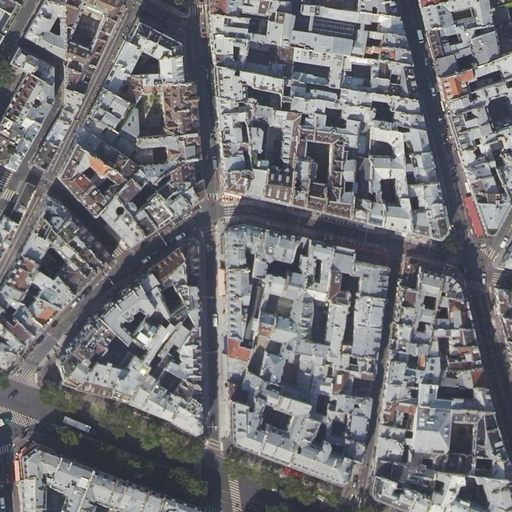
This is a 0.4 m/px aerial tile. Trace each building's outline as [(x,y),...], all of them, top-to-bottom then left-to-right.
[(0,0),(0,39),(10,21),(11,18),(20,4),(12,0),(0,0)] [(24,36),(33,41),(41,46),(55,54),(64,59),(64,5),(47,0),(43,0),(34,17),(24,36)] [(47,0),(64,5),(64,59),(64,66),(64,88),(82,93),(87,82),(104,45),(107,38),(115,22),(118,14),(123,3),(124,1),(124,0),(47,0)] [(238,0),(207,0),(208,12),(245,17),(246,12),(258,14),(257,19),(280,22),(277,44),(339,54),(354,56),(354,52),(361,53),(362,45),(364,36),(365,30),(365,29),(364,29),(365,22),(300,11),(301,3),(277,0),(243,0),(241,0),(241,2),(240,2),(238,0)] [(314,0),(314,5),(352,10),(353,0),(351,0),(314,0)] [(356,0),(355,10),(396,16),(396,15),(391,0),(356,0)] [(444,0),(419,6),(420,10),(425,29),(452,22),(453,25),(460,24),(462,29),(470,28),(477,26),(491,24),(489,10),(495,7),(493,0),(444,0)] [(352,10),(314,5),(301,3),(300,11),(365,22),(364,29),(365,29),(365,30),(402,36),(398,18),(398,16),(396,16),(355,10),(352,10)] [(448,53),(432,57),(434,66),(436,76),(458,69),(455,61),(453,57),(470,52),(473,61),(469,62),(470,65),(486,60),(510,52),(511,51),(511,33),(504,4),(495,7),(489,10),(491,24),(477,26),(470,28),(472,34),(472,35),(467,37),(469,45),(448,52),(448,53)] [(208,12),(209,23),(210,34),(251,40),(263,42),(277,44),(280,22),(257,19),(245,17),(208,12)] [(136,46),(137,51),(138,51),(139,48),(157,58),(158,57),(159,55),(182,54),(182,47),(181,40),(171,35),(160,29),(145,21),(136,16),(129,31),(124,40),(136,46)] [(462,29),(460,24),(453,25),(452,22),(425,29),(428,43),(429,46),(432,57),(448,53),(448,52),(469,45),(467,37),(472,35),(472,34),(470,28),(462,29)] [(404,43),(402,36),(365,30),(364,36),(368,36),(377,38),(376,42),(373,41),(372,45),(405,49),(404,43)] [(268,66),(242,61),(241,69),(280,77),(304,81),(336,87),(339,54),(277,44),(263,42),(251,40),(210,34),(210,37),(211,46),(211,49),(212,53),(243,58),(245,47),(269,51),(270,46),(276,47),(275,62),(269,61),(268,66)] [(133,60),(137,51),(136,46),(124,40),(121,46),(113,62),(122,65),(120,71),(126,73),(133,60)] [(372,45),(368,45),(368,46),(362,45),(361,53),(354,52),(354,56),(367,58),(368,51),(375,51),(374,59),(409,64),(408,63),(405,49),(372,45)] [(27,71),(41,79),(52,85),(52,79),(52,66),(17,47),(12,56),(9,62),(26,71),(27,71)] [(511,76),(511,58),(510,52),(486,60),(470,65),(458,69),(436,76),(438,86),(442,100),(443,99),(467,91),(464,79),(494,67),(497,70),(501,80),(504,79),(509,78),(511,76)] [(242,61),(243,58),(212,53),(212,60),(213,65),(241,69),(242,61)] [(183,65),(182,54),(159,55),(158,57),(157,58),(157,64),(147,65),(147,73),(141,73),(141,74),(133,75),(133,76),(141,78),(142,84),(185,81),(184,71),(183,65)] [(367,58),(354,56),(339,54),(336,87),(340,87),(361,91),(362,86),(364,77),(344,74),(344,69),(348,69),(349,61),(366,63),(367,58)] [(366,63),(370,64),(366,87),(362,86),(361,91),(417,101),(414,87),(409,64),(374,59),(372,58),(369,58),(367,58),(366,63)] [(144,66),(133,60),(126,73),(133,76),(133,75),(141,74),(141,73),(142,67),(144,66)] [(122,65),(113,62),(109,71),(101,86),(126,101),(133,106),(134,106),(141,93),(142,93),(142,84),(141,78),(133,76),(126,73),(120,71),(122,65)] [(279,110),(279,93),(280,77),(241,69),(213,65),(214,82),(215,96),(251,102),(271,106),(270,109),(279,110)] [(22,114),(41,79),(27,71),(26,71),(2,115),(9,119),(16,123),(18,121),(22,114)] [(184,71),(185,81),(193,81),(184,71)] [(478,88),(483,101),(446,114),(451,128),(458,150),(486,141),(500,136),(511,131),(511,76),(509,78),(511,83),(506,85),(504,79),(501,80),(478,88)] [(303,91),(304,81),(280,77),(279,93),(337,102),(338,97),(333,96),(334,93),(332,91),(311,87),(310,90),(303,91)] [(51,100),(52,85),(41,79),(22,114),(39,123),(47,108),(51,100)] [(182,159),(199,157),(196,118),(193,82),(193,81),(185,81),(142,84),(142,93),(161,92),(164,134),(139,136),(136,108),(134,106),(133,106),(125,119),(123,122),(117,132),(88,114),(81,128),(74,142),(108,166),(126,179),(129,177),(139,186),(143,182),(146,178),(151,183),(161,174),(164,172),(168,170),(183,161),(182,159)] [(125,119),(133,106),(126,101),(101,86),(96,97),(88,114),(117,132),(123,122),(121,120),(119,125),(113,122),(115,119),(116,119),(120,113),(119,112),(120,110),(125,113),(124,115),(123,117),(125,119)] [(417,101),(361,91),(340,87),(338,97),(337,102),(367,107),(369,98),(386,101),(386,103),(379,101),(378,105),(374,104),(373,108),(374,108),(392,111),(420,115),(419,109),(417,101)] [(82,93),(64,88),(64,101),(61,108),(58,117),(57,118),(68,124),(76,107),(82,93)] [(478,88),(467,91),(443,99),(443,100),(445,108),(446,114),(483,101),(478,88)] [(367,107),(337,102),(279,93),(279,110),(298,112),(298,110),(312,111),(361,119),(356,123),(371,125),(394,129),(394,124),(400,125),(424,130),(422,123),(420,115),(392,111),(391,117),(383,116),(382,120),(372,118),(374,108),(373,108),(367,107)] [(250,108),(251,102),(215,96),(217,111),(217,112),(218,128),(244,125),(243,108),(250,108)] [(269,122),(270,109),(271,106),(251,102),(250,108),(243,108),(244,125),(246,140),(248,169),(249,179),(243,177),(241,193),(255,196),(257,197),(264,159),(253,158),(254,150),(257,150),(260,129),(256,127),(250,126),(250,119),(269,122)] [(279,110),(270,109),(269,122),(264,159),(257,197),(269,200),(286,204),(288,203),(299,126),(298,112),(294,112),(279,110)] [(299,126),(288,203),(290,203),(304,206),(314,209),(351,217),(356,123),(361,119),(312,111),(311,116),(307,116),(306,123),(301,121),(301,122),(299,126)] [(39,123),(22,114),(18,121),(23,124),(20,129),(15,126),(16,124),(16,123),(9,119),(5,127),(19,136),(3,165),(8,167),(14,169),(30,141),(39,123)] [(5,127),(9,119),(2,115),(0,119),(0,143),(1,144),(0,146),(0,164),(3,165),(19,136),(5,127)] [(68,124),(57,118),(49,133),(45,139),(57,146),(65,131),(68,124)] [(367,189),(371,125),(356,123),(351,217),(353,220),(361,221),(363,222),(365,198),(367,189)] [(401,152),(400,125),(394,124),(394,129),(371,125),(367,189),(377,190),(378,190),(378,182),(377,179),(379,177),(380,177),(381,177),(391,177),(391,176),(392,176),(395,179),(394,179),(394,180),(393,181),(393,182),(394,183),(395,194),(396,196),(405,196),(404,184),(402,168),(401,152)] [(246,140),(244,125),(218,128),(219,133),(219,142),(246,140)] [(426,141),(424,130),(400,125),(401,152),(428,150),(426,141)] [(511,131),(500,136),(511,170),(511,131)] [(511,170),(500,136),(486,141),(491,158),(496,172),(503,192),(506,200),(507,203),(511,193),(511,170)] [(57,146),(45,139),(45,140),(44,139),(40,147),(40,148),(35,156),(32,163),(31,163),(39,167),(43,170),(45,169),(47,167),(46,167),(52,155),(57,146)] [(248,169),(246,140),(219,142),(220,153),(222,171),(248,169)] [(491,158),(486,141),(458,150),(457,151),(460,160),(463,167),(491,158)] [(74,142),(67,157),(57,177),(60,181),(62,182),(76,198),(91,183),(101,172),(108,166),(74,142)] [(428,150),(401,152),(402,168),(432,165),(430,158),(428,150)] [(201,180),(199,157),(182,159),(183,161),(168,170),(169,178),(162,184),(161,180),(161,179),(164,176),(163,175),(165,174),(165,173),(164,172),(161,174),(151,183),(150,184),(162,199),(174,188),(188,204),(189,205),(194,201),(202,195),(203,195),(201,180)] [(496,172),(491,158),(463,167),(465,176),(467,182),(496,172)] [(432,165),(402,168),(404,184),(436,181),(434,175),(432,165)] [(108,166),(101,172),(106,175),(113,181),(120,186),(126,179),(108,166)] [(249,179),(248,169),(222,171),(222,177),(223,189),(224,189),(230,191),(241,193),(243,177),(249,179)] [(95,186),(106,175),(101,172),(91,183),(95,186)] [(503,192),(496,172),(467,182),(469,187),(470,192),(503,192)] [(139,186),(129,177),(126,179),(120,186),(114,193),(115,194),(144,235),(144,236),(149,232),(155,228),(137,203),(134,199),(131,202),(130,201),(129,201),(128,201),(127,201),(125,200),(136,189),(140,193),(143,190),(139,186)] [(114,193),(120,186),(113,181),(102,193),(108,200),(115,194),(114,193)] [(436,181),(404,184),(405,196),(408,232),(419,235),(438,239),(447,230),(446,227),(442,210),(441,206),(437,186),(436,181)] [(8,217),(7,218),(17,223),(23,212),(26,205),(35,187),(30,184),(26,182),(10,212),(8,217)] [(147,186),(143,182),(139,186),(143,190),(140,193),(134,199),(137,203),(155,228),(163,223),(173,216),(172,215),(160,201),(162,199),(150,184),(147,186)] [(95,186),(91,183),(76,198),(81,204),(92,216),(97,211),(108,200),(102,193),(95,186)] [(180,210),(188,204),(174,188),(162,199),(160,201),(172,215),(180,210)] [(377,191),(377,190),(367,189),(365,198),(363,222),(376,225),(379,225),(380,207),(377,194),(377,191)] [(405,196),(396,196),(396,203),(383,203),(383,199),(381,196),(382,196),(382,191),(377,191),(377,194),(380,207),(379,225),(391,228),(408,232),(405,196)] [(506,200),(503,192),(470,192),(472,197),(474,202),(506,200)] [(144,235),(115,194),(108,200),(97,211),(97,212),(106,221),(121,237),(129,245),(134,242),(144,235)] [(54,229),(70,212),(63,204),(59,200),(48,195),(42,207),(39,214),(53,230),(54,229)] [(507,203),(506,200),(474,202),(479,217),(485,236),(489,235),(498,219),(507,203)] [(70,212),(54,229),(62,238),(94,272),(103,264),(112,257),(92,235),(70,212)] [(53,230),(39,214),(28,236),(19,253),(37,263),(48,269),(55,274),(59,269),(58,268),(58,267),(54,263),(55,261),(46,251),(44,253),(43,251),(44,248),(45,247),(46,246),(48,246),(50,246),(51,246),(53,247),(62,238),(54,229),(53,230)] [(7,242),(17,223),(7,218),(3,216),(2,217),(0,220),(0,256),(4,248),(7,242)] [(251,266),(258,226),(244,223),(235,225),(227,228),(224,232),(225,252),(225,267),(251,266)] [(295,235),(289,234),(259,227),(259,226),(258,226),(251,266),(245,302),(244,306),(238,337),(237,345),(251,348),(246,370),(258,376),(268,337),(274,314),(285,270),(295,235)] [(306,237),(295,235),(285,270),(300,273),(300,270),(298,267),(300,253),(307,254),(309,238),(306,237)] [(62,238),(53,247),(53,248),(54,250),(55,249),(62,257),(62,258),(63,259),(63,260),(63,261),(62,262),(61,264),(58,267),(58,268),(59,269),(55,274),(56,274),(72,293),(82,284),(94,272),(62,238)] [(319,240),(309,238),(307,254),(304,270),(312,272),(314,257),(320,258),(319,268),(326,269),(330,243),(319,240)] [(135,279),(151,306),(155,304),(159,311),(163,316),(170,323),(174,326),(178,321),(186,310),(190,320),(192,324),(193,326),(197,324),(196,284),(195,246),(189,241),(183,244),(177,247),(167,254),(148,269),(135,279)] [(341,245),(330,243),(326,269),(322,299),(330,300),(344,303),(345,291),(350,259),(352,248),(341,245)] [(511,243),(511,244),(509,248),(500,265),(511,267),(511,243)] [(380,254),(352,248),(350,259),(383,266),(385,258),(382,255),(380,254)] [(37,263),(19,253),(10,269),(3,282),(23,291),(26,292),(28,289),(25,288),(29,280),(40,285),(48,269),(37,263)] [(304,270),(307,254),(300,253),(298,267),(300,270),(300,273),(285,270),(274,314),(296,318),(300,300),(304,270)] [(387,267),(383,266),(350,259),(345,291),(383,297),(385,284),(387,267)] [(406,279),(406,280),(405,287),(414,288),(417,265),(414,264),(409,262),(408,268),(406,279)] [(414,288),(409,317),(414,317),(415,318),(421,319),(430,320),(435,294),(440,271),(428,268),(417,265),(414,288)] [(245,302),(251,266),(225,267),(225,282),(226,296),(227,335),(238,337),(244,306),(241,306),(241,302),(245,302)] [(322,299),(326,269),(319,268),(317,279),(311,278),(312,272),(304,270),(300,300),(296,318),(293,339),(306,341),(310,311),(309,297),(316,298),(315,304),(319,305),(321,304),(321,300),(322,299)] [(56,274),(55,274),(48,269),(40,285),(36,292),(30,289),(28,293),(34,296),(35,296),(59,308),(64,302),(72,293),(56,274)] [(440,271),(435,294),(461,297),(460,295),(457,283),(449,274),(445,273),(440,271)] [(145,315),(151,306),(135,279),(113,295),(111,297),(94,314),(124,342),(126,340),(131,333),(120,324),(124,320),(125,320),(126,319),(127,319),(127,318),(128,317),(129,317),(129,316),(129,315),(129,314),(129,313),(128,312),(135,307),(135,306),(137,307),(137,308),(145,315)] [(409,317),(414,288),(405,287),(406,280),(399,279),(397,289),(394,313),(393,321),(398,322),(408,324),(409,317)] [(2,286),(0,289),(0,290),(22,302),(23,303),(28,312),(26,314),(41,326),(48,319),(59,308),(35,296),(30,302),(21,296),(23,291),(3,282),(2,286)] [(496,301),(497,314),(511,317),(511,290),(504,289),(495,287),(494,288),(496,301)] [(0,305),(4,309),(6,305),(9,306),(11,305),(14,307),(8,313),(10,314),(22,302),(0,290),(0,305)] [(28,293),(26,292),(23,291),(21,296),(30,302),(35,296),(34,296),(28,293)] [(380,314),(383,297),(345,291),(344,303),(341,321),(352,323),(379,326),(380,314)] [(471,327),(468,312),(465,298),(461,297),(435,294),(430,320),(428,328),(471,327)] [(341,321),(344,303),(330,300),(323,343),(306,341),(293,339),(291,358),(299,359),(315,362),(332,365),(332,366),(335,366),(336,351),(338,340),(339,333),(341,321)] [(22,302),(10,314),(15,319),(33,335),(36,331),(41,326),(26,314),(28,312),(23,303),(22,302)] [(151,306),(145,315),(131,333),(126,340),(138,348),(163,316),(159,311),(155,304),(151,306)] [(4,309),(0,305),(0,322),(4,325),(24,345),(28,340),(33,335),(15,319),(10,314),(8,313),(4,309)] [(116,354),(124,342),(94,314),(74,338),(57,360),(57,361),(58,364),(61,378),(61,379),(76,360),(79,361),(83,354),(86,357),(93,348),(89,346),(95,339),(106,347),(116,354)] [(293,339),(296,318),(274,314),(268,337),(282,341),(278,355),(283,356),(291,358),(293,339)] [(504,339),(511,340),(511,317),(497,314),(501,326),(504,339)] [(156,353),(174,326),(170,323),(163,316),(138,348),(136,351),(133,354),(148,365),(157,353),(156,353)] [(428,328),(430,320),(421,319),(420,322),(418,330),(408,329),(408,324),(398,322),(393,321),(392,329),(391,339),(425,343),(428,328)] [(178,321),(174,326),(156,353),(157,353),(161,356),(167,360),(175,349),(192,324),(190,320),(185,327),(178,321)] [(352,323),(341,321),(339,333),(347,334),(346,341),(349,341),(352,323)] [(377,341),(379,326),(352,323),(349,341),(346,341),(338,340),(336,351),(346,352),(375,356),(377,341)] [(198,353),(197,324),(193,326),(192,324),(175,349),(167,360),(162,366),(167,369),(179,376),(182,377),(184,374),(198,374),(198,353)] [(4,325),(0,331),(0,333),(4,336),(1,340),(0,339),(0,365),(5,368),(21,349),(24,345),(4,325)] [(471,327),(428,328),(425,343),(423,356),(436,355),(435,347),(443,346),(475,345),(472,334),(471,327)] [(237,345),(238,337),(227,335),(227,355),(227,363),(228,399),(251,406),(260,377),(258,376),(246,370),(251,348),(237,345)] [(276,383),(283,356),(278,355),(282,341),(268,337),(258,376),(260,377),(276,383)] [(97,358),(106,347),(95,339),(89,346),(93,348),(86,357),(83,354),(79,361),(76,360),(61,379),(59,382),(65,385),(72,387),(95,360),(97,358)] [(423,356),(425,343),(391,339),(389,351),(388,360),(402,361),(400,373),(419,376),(423,356)] [(478,357),(475,345),(443,346),(443,354),(436,355),(423,356),(419,376),(418,381),(434,383),(436,368),(454,368),(480,366),(478,357)] [(130,360),(133,354),(136,351),(131,348),(129,351),(128,351),(118,365),(109,363),(95,360),(72,387),(93,392),(108,396),(115,376),(121,378),(129,366),(127,365),(129,360),(130,360)] [(346,352),(336,351),(335,366),(354,369),(354,363),(345,362),(346,352)] [(373,369),(375,356),(346,352),(345,362),(354,363),(354,369),(372,372),(373,369)] [(148,365),(133,354),(130,360),(129,360),(127,365),(129,366),(121,378),(115,376),(108,396),(117,399),(125,402),(136,384),(138,380),(137,379),(141,374),(142,374),(145,371),(148,365)] [(162,366),(167,360),(161,356),(155,365),(156,366),(150,374),(145,371),(142,374),(141,374),(137,379),(138,380),(136,384),(125,402),(131,405),(138,407),(149,387),(162,366)] [(299,359),(291,358),(283,356),(276,383),(280,384),(281,384),(295,388),(299,359)] [(306,402),(315,362),(299,359),(295,388),(281,384),(280,384),(277,393),(306,402)] [(418,381),(419,376),(400,373),(402,361),(388,360),(387,366),(385,382),(417,386),(418,381)] [(331,381),(332,366),(332,365),(315,362),(306,402),(303,416),(317,420),(324,422),(325,415),(313,411),(316,392),(325,393),(329,394),(329,392),(331,381)] [(158,385),(167,369),(162,366),(149,387),(138,407),(153,413),(157,415),(170,396),(172,394),(171,393),(175,387),(173,385),(171,384),(167,390),(163,388),(158,385)] [(354,369),(335,366),(332,366),(331,381),(329,392),(369,397),(370,387),(371,386),(369,387),(369,388),(355,386),(355,388),(352,388),(349,389),(350,376),(355,376),(355,378),(370,380),(370,381),(371,381),(371,380),(372,372),(354,369)] [(436,368),(434,383),(485,387),(482,374),(480,366),(454,368),(436,368)] [(199,384),(198,374),(184,374),(182,377),(179,376),(175,381),(173,385),(175,387),(171,393),(172,394),(170,396),(175,403),(175,404),(181,407),(189,396),(199,402),(199,384)] [(280,384),(276,383),(260,377),(251,406),(228,399),(229,420),(229,437),(234,444),(244,447),(255,452),(264,427),(256,424),(259,416),(259,415),(259,414),(258,414),(258,413),(258,411),(260,412),(263,406),(260,405),(262,401),(273,405),(277,393),(280,384)] [(416,391),(416,394),(414,403),(414,404),(450,407),(491,410),(487,395),(485,387),(434,383),(418,381),(417,386),(416,391)] [(416,391),(417,386),(385,382),(384,388),(382,398),(414,403),(416,394),(411,393),(410,394),(410,395),(408,395),(408,390),(416,391)] [(369,397),(329,392),(329,394),(327,406),(327,408),(343,411),(347,412),(366,416),(368,407),(369,397)] [(303,416),(306,402),(277,393),(273,405),(272,407),(290,413),(283,430),(265,423),(264,427),(255,452),(270,457),(285,463),(303,416)] [(168,419),(175,404),(175,403),(170,396),(157,415),(168,419)] [(199,410),(199,402),(189,396),(181,407),(175,404),(168,419),(174,423),(192,433),(192,434),(200,430),(199,410)] [(414,404),(414,403),(382,398),(382,401),(379,423),(410,429),(414,404)] [(449,419),(450,407),(414,404),(410,429),(409,437),(407,448),(442,451),(444,451),(445,444),(444,444),(447,419),(449,419)] [(497,427),(491,410),(450,407),(449,419),(449,420),(472,421),(471,439),(468,439),(468,443),(470,443),(469,454),(474,454),(490,455),(506,457),(497,427)] [(341,420),(343,411),(327,408),(326,408),(325,415),(324,422),(325,423),(325,429),(323,440),(331,442),(333,442),(335,442),(337,443),(343,444),(344,437),(343,436),(329,433),(331,418),(341,420)] [(364,430),(366,416),(347,412),(345,421),(343,436),(344,437),(363,441),(364,430)] [(310,439),(317,420),(303,416),(285,463),(304,470),(307,472),(339,484),(346,480),(347,474),(349,463),(350,457),(347,456),(340,454),(341,451),(338,450),(337,452),(329,449),(331,442),(323,440),(322,440),(321,440),(320,440),(320,441),(319,442),(310,439)] [(174,423),(168,419),(166,422),(190,436),(192,433),(174,423)] [(409,437),(410,429),(379,423),(378,428),(377,435),(396,438),(399,438),(401,439),(402,436),(404,436),(409,437)] [(407,448),(409,437),(404,436),(402,436),(401,439),(399,438),(396,438),(377,435),(376,448),(374,458),(405,462),(407,448)] [(363,441),(344,437),(343,444),(341,451),(340,454),(347,456),(350,457),(360,461),(361,452),(363,441)] [(384,476),(392,479),(391,483),(413,489),(416,489),(416,488),(417,485),(420,486),(424,486),(430,488),(433,469),(439,469),(442,451),(407,448),(405,462),(374,458),(373,465),(372,474),(384,476)] [(21,481),(21,482),(32,481),(32,511),(44,511),(49,511),(49,488),(48,488),(47,486),(59,457),(55,456),(35,449),(19,460),(20,469),(21,481)] [(469,454),(444,451),(442,451),(439,469),(459,472),(482,475),(482,476),(508,478),(511,478),(511,475),(509,466),(508,462),(506,457),(490,455),(489,469),(486,468),(486,467),(485,465),(477,464),(475,466),(475,467),(473,467),(474,454),(469,454)] [(77,464),(59,457),(47,486),(48,488),(49,488),(49,511),(57,511),(58,496),(65,498),(60,511),(61,511),(60,511),(76,511),(92,470),(77,464)] [(304,470),(285,463),(283,468),(302,475),(304,470)] [(461,511),(466,500),(459,472),(439,469),(433,469),(430,488),(428,493),(421,511),(461,511)] [(106,475),(92,470),(76,511),(108,511),(120,494),(125,482),(106,475)] [(482,476),(482,475),(459,472),(466,500),(461,511),(511,511),(511,494),(510,489),(509,485),(508,478),(482,476)] [(405,509),(413,489),(391,483),(392,479),(384,476),(372,474),(370,483),(369,490),(373,497),(388,502),(405,509)] [(32,481),(21,482),(18,482),(20,511),(32,511),(32,481)] [(140,488),(125,482),(120,494),(108,511),(156,511),(163,497),(140,488)] [(421,511),(428,493),(430,488),(424,486),(423,491),(421,491),(418,493),(418,492),(418,491),(418,490),(417,490),(416,489),(413,489),(405,509),(411,511),(413,511),(421,511)] [(198,511),(197,510),(186,506),(163,497),(156,511),(198,511)]
